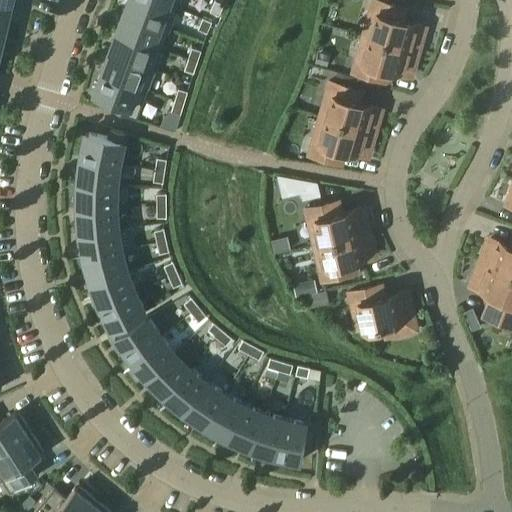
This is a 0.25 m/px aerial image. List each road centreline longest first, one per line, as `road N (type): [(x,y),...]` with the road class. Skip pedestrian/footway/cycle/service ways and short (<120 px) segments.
road 1 (residential): [(441,511),(293,510),(223,497),(122,443),(75,387),(36,288),(25,209),(38,127),(76,0)]
road 2 (residential): [(469,0),(454,58),(413,121),(398,167),(402,220),(436,282)]
road 3 (residential): [(436,282),(489,427),(491,511)]
road 4 (residential): [(511,66),(497,128),(436,282)]
